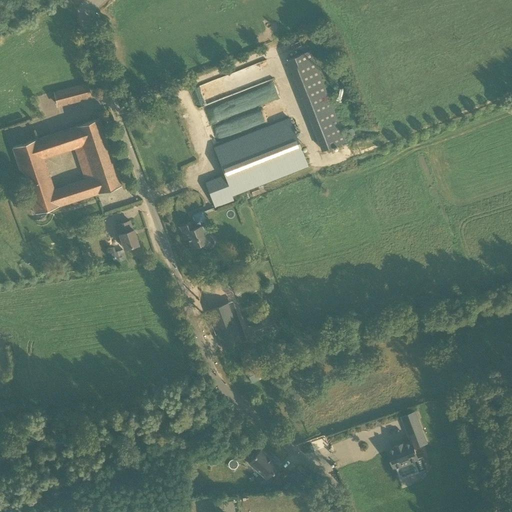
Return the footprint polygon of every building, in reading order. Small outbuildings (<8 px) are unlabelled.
[(287,60),(291,70),(315,62),(311,51),(287,60)] [(54,90),(58,106),(93,97),(89,81),(54,90)] [(190,92),(198,108),(215,100),(207,83),(190,92)] [(211,124),(247,109),(246,106),(247,105),(243,96),(230,102),(229,99),(205,109),(211,124)] [(35,214),(121,186),(99,118),(76,126),(48,135),(37,139),(36,139),(13,147),(35,214)] [(205,183),(213,203),(215,207),(230,202),(228,197),(307,166),(289,119),(214,148),(225,175),(205,183)] [(340,126),(317,135),(323,151),(346,142),(340,126)] [(192,248),(202,244),(203,246),(205,248),(207,248),(210,248),(212,247),(213,244),(214,242),(213,240),(212,238),(210,236),(207,236),(205,236),(200,223),(206,221),(202,211),(192,215),(195,221),(180,226),(185,240),(188,239),(192,248)] [(114,226),(122,250),(138,244),(134,230),(133,230),(130,221),(114,226)] [(118,258),(125,254),(123,249),(116,253),(118,258)] [(221,351),(236,345),(241,343),(239,338),(246,335),(244,329),(231,333),(223,311),(208,317),(221,351)] [(256,337),(278,328),(275,322),(254,331),(256,337)] [(281,369),(278,363),(275,357),(246,371),(252,383),(281,369)] [(396,467),(400,479),(419,471),(415,460),(418,459),(414,448),(427,443),(418,420),(405,425),(411,442),(404,444),(403,443),(395,446),(395,448),(388,451),(394,468),(396,467)] [(260,449),(249,462),(267,479),(278,466),(260,449)] [(284,471),(274,482),(279,487),(289,476),(284,471)] [(286,481),(293,489),(304,478),(296,471),(286,481)]
